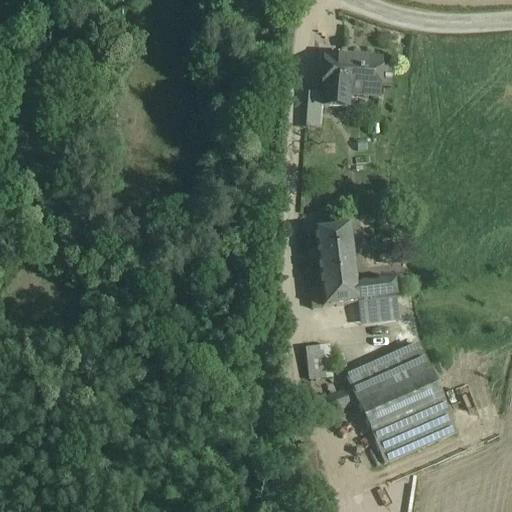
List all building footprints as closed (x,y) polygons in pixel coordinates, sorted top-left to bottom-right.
[(381,63),(326,59),(323,93),(325,93),(324,108),(347,110),(348,95),(378,97),(381,63)] [(349,229),(313,233),(319,291),(309,292),(311,310),(321,309),(358,305),(356,286),(349,229)] [(392,282),(356,286),(358,305),(394,301),(392,282)] [(418,347),(345,379),(356,405),(430,373),(418,347)] [(327,350),(305,352),(308,381),(330,378),(327,350)] [(430,373),(356,405),(382,466),(456,434),(430,373)]
